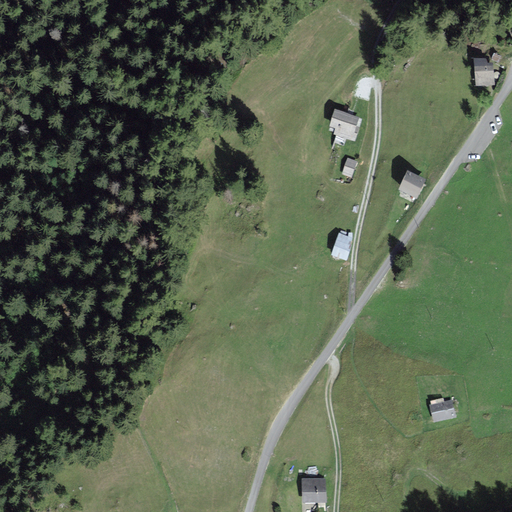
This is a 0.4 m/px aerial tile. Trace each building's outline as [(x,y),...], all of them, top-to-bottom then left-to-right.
[(496,61),(477,62),(479,89),(498,88),(496,61)] [(362,120),(337,113),(330,135),(355,143),(362,120)] [(356,163),(347,160),(341,175),(350,179),(356,163)] [(427,181),(410,173),(401,193),(419,200),(427,181)] [(354,240),(339,235),(331,258),(347,263),(354,240)] [(454,401),(433,406),(437,424),(458,419),(454,401)] [(327,480),(304,480),(304,504),(328,504),(327,480)]
